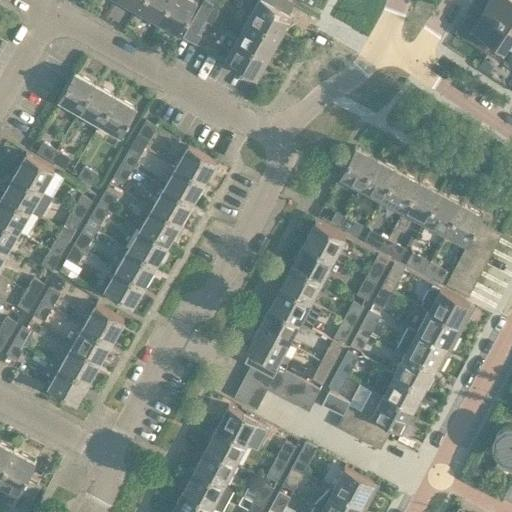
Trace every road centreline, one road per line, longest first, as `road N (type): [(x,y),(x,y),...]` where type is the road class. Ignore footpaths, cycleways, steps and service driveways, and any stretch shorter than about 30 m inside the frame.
road 1 (residential): [(110,460),(172,336),(208,299),(242,235),(279,162),(280,138)]
road 2 (residential): [(280,138),(51,12)]
road 3 (residential): [(433,473),(511,326)]
road 4 (residential): [(280,138),(382,44)]
road 5 (residential): [(110,460),(0,399)]
road 6 (residential): [(511,130),(411,61)]
